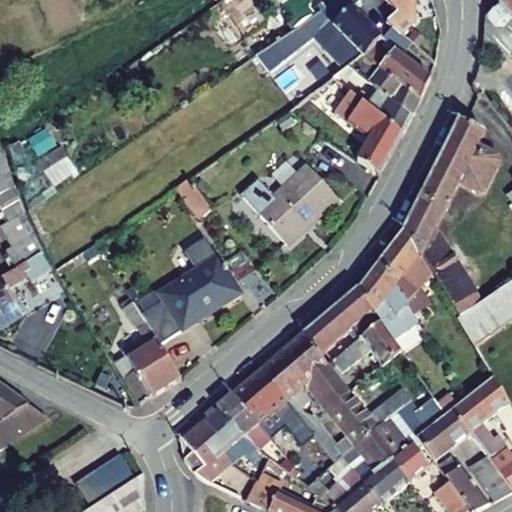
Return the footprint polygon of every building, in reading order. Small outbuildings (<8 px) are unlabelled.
[(360,2),(357,0),(335,0),(321,14),(334,27),(352,9),(360,2)] [(417,4),(412,0),(384,0),(397,15),(386,24),(392,30),(402,37),(417,21),(417,4)] [(511,0),(496,0),(500,6),(511,18),(511,0)] [(269,71),(271,73),(314,40),(344,72),(348,69),(364,57),(365,58),(382,40),(352,9),(334,27),(321,14),(320,14),(303,27),(256,58),(268,73),(269,71)] [(484,43),(503,62),(511,52),(511,19),(499,32),(486,18),(484,43)] [(422,102),(431,79),(402,58),(411,45),(402,37),(392,30),(383,41),(382,40),(365,58),(401,88),(422,102)] [(414,118),(422,102),(401,88),(365,58),(364,57),(348,69),(368,85),(378,93),(414,118)] [(340,87),(348,78),(364,90),(368,85),(348,69),(344,72),(333,81),(340,87)] [(321,90),(328,99),(341,88),(340,87),(333,81),(321,90)] [(371,101),(361,93),(356,100),(403,136),(414,118),(378,93),(371,101)] [(335,114),(370,141),(357,162),(379,176),(403,136),(356,100),(349,95),(335,114)] [(459,320),(481,304),(473,287),(437,230),(460,185),(480,195),(486,193),(501,163),(499,156),(479,146),(485,134),(460,121),(404,233),(421,260),(422,259),(432,275),(459,320)] [(0,145),(0,206),(9,223),(0,229),(12,250),(7,253),(17,271),(27,264),(41,256),(44,254),(25,215),(0,145)] [(257,215),(286,247),(337,201),(308,169),(257,215)] [(176,191),(199,221),(212,212),(190,181),(176,191)] [(432,275),(422,259),(421,260),(404,233),(380,263),(395,290),(414,318),(424,311),(416,298),(421,290),(432,275)] [(141,317),(159,345),(215,310),(214,309),(239,293),(204,237),(183,250),(196,270),(158,294),(164,302),(141,317)] [(34,277),(48,268),(41,256),(27,264),(33,275),(34,277)] [(395,290),(380,263),(357,291),(375,316),(381,325),(393,340),(418,323),(414,318),(395,290)] [(0,332),(24,318),(18,308),(8,291),(23,282),(33,275),(27,264),(17,271),(0,280),(0,332)] [(18,308),(33,298),(23,282),(8,291),(18,308)] [(459,320),(457,321),(475,347),(511,322),(511,283),(481,304),(459,320)] [(375,316),(357,291),(357,290),(305,336),(321,356),(349,332),(358,343),(381,325),(375,316)] [(424,311),(432,306),(421,290),(416,298),(424,311)] [(124,381),(140,407),(181,381),(159,345),(141,317),(134,305),(125,310),(143,340),(122,353),(135,374),(124,381)] [(358,343),(332,362),(342,374),(370,352),(382,367),(402,352),(393,340),(381,325),(358,343)] [(305,336),(262,370),(289,403),(287,405),(315,439),(330,458),(335,464),(341,459),(342,458),(334,448),(311,419),(326,407),(307,384),(329,366),(321,356),(305,336)] [(328,410),(350,393),(329,366),(307,384),(326,407),(328,410)] [(289,403),(262,370),(233,396),(269,439),(271,442),(276,439),(274,437),(285,427),(302,449),(315,439),(287,405),(289,403)] [(490,421),(497,415),(510,406),(494,379),(473,396),(490,421)] [(0,445),(7,450),(49,422),(0,385),(0,445)] [(403,392),(370,417),(350,393),(328,410),(349,436),(357,446),(379,429),(390,420),(397,415),(417,440),(447,416),(434,400),(419,411),(403,392)] [(269,439),(233,396),(217,410),(244,440),(256,450),(269,439)] [(470,435),(484,425),(490,421),(473,396),(452,412),(470,435)] [(505,434),(511,443),(511,408),(510,406),(497,415),(507,432),(505,434)] [(217,410),(203,421),(218,438),(204,450),(214,462),(220,458),(233,466),(243,456),(247,460),(264,473),(271,461),(256,450),(244,440),(217,410)] [(434,462),(470,435),(452,412),(447,416),(417,440),(422,446),(434,462)] [(412,443),(416,450),(422,446),(417,440),(397,415),(390,420),(409,446),(412,443)] [(409,446),(390,420),(379,429),(398,454),(391,460),(410,484),(429,467),(416,450),(412,443),(409,446)] [(218,438),(203,421),(181,441),(185,463),(196,479),(209,485),(233,466),(220,458),(214,462),(204,450),(218,438)] [(490,462),(506,448),(499,438),(494,442),(484,425),(470,435),(473,441),(490,462)] [(348,466),(360,456),(364,462),(376,477),(365,486),(382,506),(410,484),(391,460),(398,454),(379,429),(357,446),(342,458),(341,459),(348,466)] [(357,446),(349,436),(334,448),(342,458),(357,446)] [(495,503),(511,494),(511,489),(490,462),(473,441),(460,450),(476,470),(473,472),(495,503)] [(511,489),(511,455),(506,448),(490,462),(511,489)] [(124,486),(135,479),(120,456),(109,463),(124,486)] [(295,469),(284,458),(278,466),(290,476),(295,469)] [(335,464),(330,458),(300,484),(307,491),(317,480),(328,471),(335,464)] [(469,511),(479,511),(489,507),(453,458),(438,469),(449,484),(466,508),(469,511)] [(328,471),(335,479),(348,466),(341,459),(335,464),(328,471)] [(353,471),(365,486),(376,477),(364,462),(353,471)] [(124,486),(109,463),(99,470),(114,493),(124,486)] [(296,480),(300,474),(295,469),(290,476),(296,480)] [(103,500),(114,493),(99,470),(88,477),(103,500)] [(335,511),(375,511),(382,506),(365,486),(353,471),(351,470),(328,494),(321,501),(335,511)] [(117,493),(129,511),(140,511),(144,509),(143,476),(117,493)] [(279,493),(282,486),(262,476),(258,483),(257,482),(246,503),(265,511),(335,511),(321,501),(317,499),(311,510),(279,493)] [(103,500),(88,477),(77,485),(92,507),(103,500)] [(317,480),(307,491),(317,499),(321,501),(328,494),(317,480)] [(449,484),(435,494),(448,511),(460,511),(466,508),(449,484)] [(105,501),(112,511),(129,511),(117,493),(105,501)] [(96,511),(112,511),(105,501),(94,508),(96,511)]
